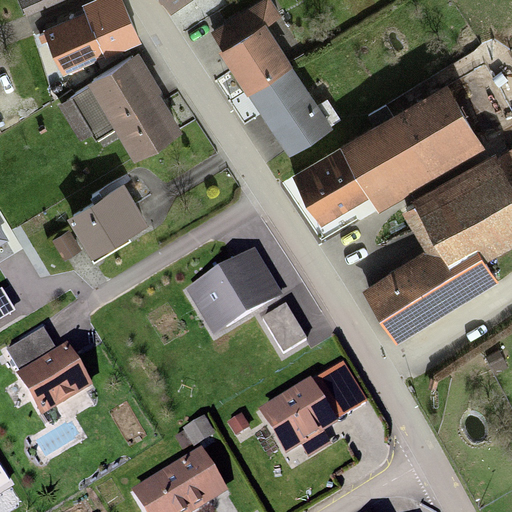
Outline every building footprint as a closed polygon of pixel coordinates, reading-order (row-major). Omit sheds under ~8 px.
[(20,0),(27,16),(63,0),(20,0)] [(120,0),(111,0),(86,11),(90,20),(104,51),(108,59),(141,45),(120,0)] [(162,0),(172,14),(193,0),(162,0)] [(224,60),(265,34),(280,25),(267,4),(211,39),(224,60)] [(65,67),(104,51),(90,20),(52,36),(65,67)] [(265,34),(224,60),(250,101),(291,76),(265,34)] [(483,47),(436,76),(442,86),(489,57),(483,47)] [(133,62),(95,87),(117,122),(142,161),(181,136),(133,62)] [(327,134),(291,76),(250,101),(286,159),(327,134)] [(82,144),(117,122),(95,87),(60,109),(82,144)] [(447,87),(340,149),(370,199),(378,214),(485,151),(447,87)] [(321,228),(370,199),(340,149),(291,178),(321,228)] [(511,249),(511,149),(497,159),(494,155),(412,203),(415,208),(402,215),(425,253),(434,248),(447,270),(452,267),(471,300),(499,283),(487,264),(511,249)] [(125,192),(73,222),(96,263),(148,232),(125,192)] [(0,219),(0,238),(8,234),(0,219)] [(425,253),(361,291),(393,345),(471,300),(452,267),(447,270),(434,248),(425,253)] [(255,253),(186,294),(214,340),(283,299),(255,253)] [(2,286),(0,286),(0,317),(15,308),(2,286)] [(285,309),(262,323),(283,357),(306,343),(285,309)] [(18,369),(16,371),(41,414),(93,383),(67,341),(55,347),(43,326),(6,348),(18,369)] [(498,347),(485,354),(495,372),(508,365),(498,347)] [(310,376),(257,407),(285,453),(300,444),(308,457),(331,443),(323,430),(338,421),(336,418),(367,399),(343,360),(312,379),(310,376)] [(242,412),(227,421),(235,434),(250,425),(242,412)] [(184,429),(174,435),(182,448),(191,443),(193,446),(215,433),(204,414),(183,427),(184,429)] [(201,445),(131,488),(145,511),(191,511),(228,490),(201,445)]
